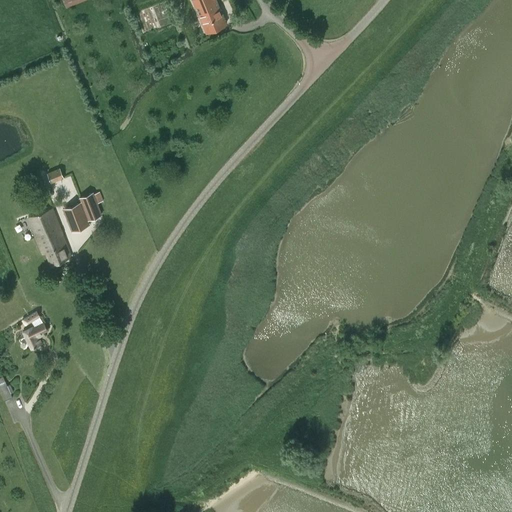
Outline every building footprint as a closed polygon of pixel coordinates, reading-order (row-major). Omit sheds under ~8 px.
[(192,0),(206,32),(226,24),(216,0),(192,0)] [(59,167),(47,173),(51,183),(64,178),(59,167)] [(72,232),(76,230),(90,225),(88,220),(102,215),(97,204),(103,202),(100,192),(94,195),(93,193),(80,198),(82,203),(63,210),(72,232)] [(52,265),(72,257),(52,208),(30,217),(44,253),(46,252),(52,265)] [(36,311),(22,320),(25,324),(30,320),(35,327),(23,332),(31,348),(42,344),(39,336),(40,336),(40,334),(47,330),(44,323),(43,323),(39,316),(39,315),(36,311)] [(7,386),(2,376),(0,377),(0,392),(4,401),(12,397),(10,393),(12,392),(9,385),(7,386)]
